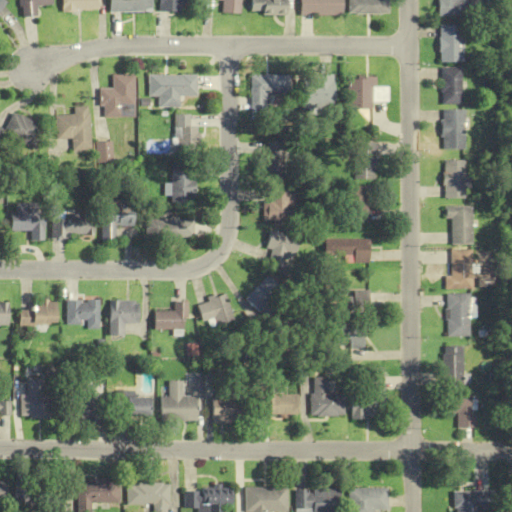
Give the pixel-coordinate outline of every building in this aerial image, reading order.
[(19,0),(21,17),(36,15),(35,6),(51,4),(50,0),(19,0)] [(60,0),(61,11),(98,11),(98,0),(60,0)] [(150,0),(108,0),(108,12),(151,12),(150,0)] [(158,0),(159,12),(179,12),(179,5),(189,5),(188,0),(158,0)] [(221,0),(221,13),(240,13),(240,0),(221,0)] [(285,15),(284,0),(248,0),(249,15),(285,15)] [(298,0),(299,15),(341,15),(341,0),(298,0)] [(386,0),(347,0),(347,15),(387,15),(386,0)] [(435,0),(435,17),(465,17),(465,0),(435,0)] [(437,62),(460,62),(460,25),(437,25),(437,62)] [(439,104),(459,104),(459,68),(439,68),(439,104)] [(99,89),(99,117),(133,117),(133,75),(111,75),(111,89),(99,89)] [(147,97),(157,97),(157,108),(178,108),(178,96),(195,96),(195,75),(147,75),(147,97)] [(290,75),(250,75),(250,114),(266,114),(266,96),(290,96),(290,75)] [(333,75),(300,75),(300,110),(333,110),(333,75)] [(370,109),(370,79),(346,79),(346,109),(370,109)] [(89,151),(87,107),(73,108),(73,115),(54,116),(56,140),(71,139),(72,152),(89,151)] [(462,110),(439,110),(439,149),(462,149),(462,110)] [(43,127),(11,113),(1,135),(33,149),(43,127)] [(188,115),(172,115),(172,148),(198,148),(198,131),(188,131),(188,115)] [(262,180),(285,180),(285,142),(262,142),(262,180)] [(374,180),(374,142),(352,142),(352,180),(374,180)] [(442,199),(465,199),(465,178),(464,178),(464,161),(442,161),(442,199)] [(171,203),(193,203),(193,166),(171,166),(171,203)] [(374,187),(345,187),(345,223),(366,223),(366,207),(374,207),(374,187)] [(262,201),(262,221),(296,221),(296,201),(288,201),(288,189),(270,189),(270,201),(262,201)] [(44,241),(44,204),(12,204),(12,231),(31,231),(31,241),(44,241)] [(133,226),(133,205),(103,205),(102,241),(115,241),(115,226),(133,226)] [(443,207),(443,219),(449,219),(449,245),(470,245),(470,207),(443,207)] [(93,237),(93,212),(51,212),(51,236),(93,237)] [(146,219),(146,238),(193,238),(193,219),(146,219)] [(297,236),(268,232),(266,249),(271,250),(269,268),(293,271),(297,236)] [(352,255),(352,263),(368,263),(368,239),(324,239),(324,255),(352,255)] [(446,290),(469,290),(469,250),(446,250),(446,290)] [(245,300),(272,324),(287,307),(260,283),(245,300)] [(352,296),(327,296),(327,313),(367,313),(367,291),(352,291),(352,296)] [(214,319),(217,327),(235,320),(225,293),(196,304),(204,323),(214,319)] [(445,294),(445,337),(468,337),(468,294),(445,294)] [(56,300),(31,300),(31,310),(19,310),(19,329),(56,329),(56,300)] [(66,300),(66,327),(100,327),(100,300),(66,300)] [(138,324),(138,300),(110,300),(110,336),(125,336),(125,324),(138,324)] [(155,331),(188,331),(188,301),(174,301),(174,312),(155,311),(155,331)] [(0,326),(9,327),(9,304),(0,304),(0,326)] [(363,324),(336,324),(336,329),(323,329),(323,348),(363,349),(363,324)] [(441,386),(462,386),(462,346),(441,346),(441,386)] [(384,368),(366,368),(366,392),(350,392),(350,419),(384,419),(384,368)] [(311,416),(344,416),(344,394),(327,394),(327,377),(311,377),(311,416)] [(20,395),(20,418),(45,418),(45,378),(27,378),(27,395),(20,395)] [(198,421),(198,396),(184,396),(184,382),(169,382),(169,397),(160,397),(160,421),(198,421)] [(66,422),(97,422),(97,384),(66,384),(66,422)] [(135,391),(114,391),(114,419),(149,419),(149,398),(135,398),(135,391)] [(296,416),(296,395),(258,395),(258,416),(296,416)] [(456,412),(456,428),(472,428),(472,395),(441,395),(441,412),(456,412)] [(212,396),(212,423),(236,423),(236,396),(212,396)] [(11,401),(0,400),(0,416),(11,417),(11,401)] [(119,504),(119,480),(77,479),(75,511),(90,511),(91,503),(119,504)] [(14,505),(36,505),(36,482),(14,482),(14,505)] [(66,511),(66,482),(42,482),(42,511),(66,511)] [(152,505),(151,511),(167,511),(168,484),(126,483),(126,505),(152,505)] [(285,511),(286,488),(243,488),(243,511),(250,511),(249,511),(285,511)] [(373,511),(374,511),(385,511),(385,488),(346,488),(345,511),(373,511)] [(216,511),(217,504),(231,504),(231,489),(183,489),(183,511),(216,511)] [(339,511),(339,490),(293,490),(292,511),(339,511)] [(452,511),(480,511),(481,492),(452,492),(452,511)]
